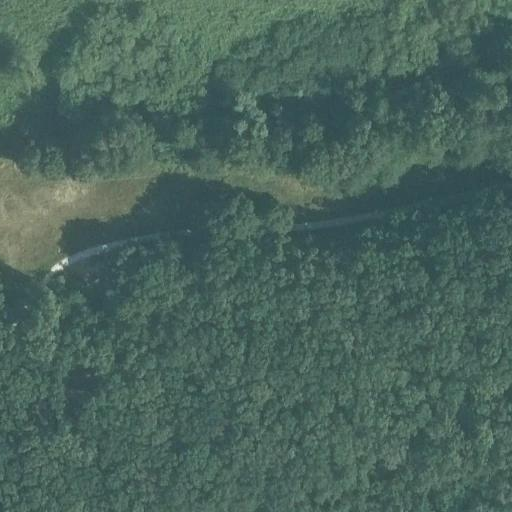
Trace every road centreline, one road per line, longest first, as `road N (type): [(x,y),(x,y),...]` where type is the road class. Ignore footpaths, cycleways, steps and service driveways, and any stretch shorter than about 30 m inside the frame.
road 1 (unknown): [(511,332),(453,333),(228,418),(130,511)]
road 2 (track): [(201,509),(320,473),(435,460),(511,436)]
